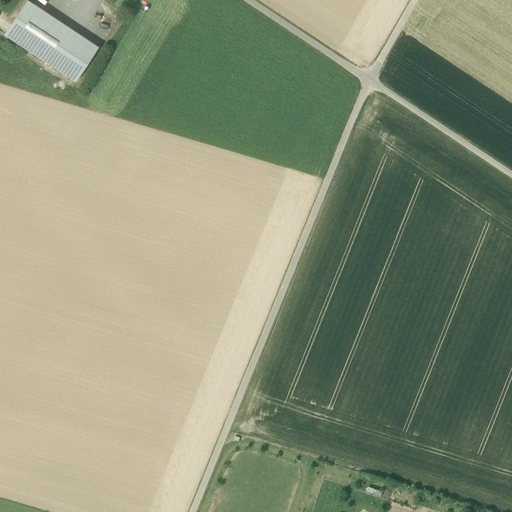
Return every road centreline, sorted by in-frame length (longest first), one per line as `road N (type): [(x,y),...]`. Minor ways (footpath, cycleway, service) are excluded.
road 1 (unclassified): [(368,83),(193,511)]
road 2 (track): [(511,178),(368,83)]
road 3 (track): [(242,0),(368,83)]
